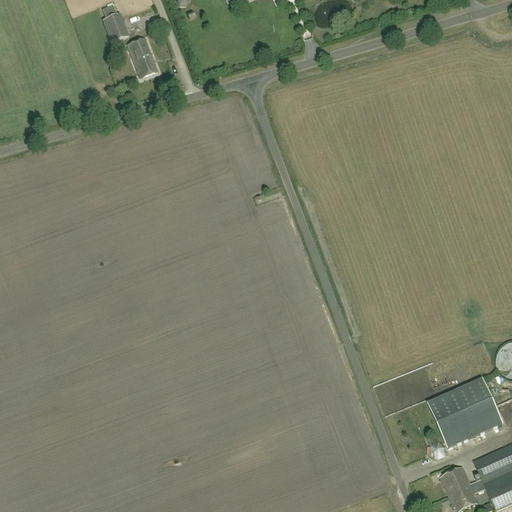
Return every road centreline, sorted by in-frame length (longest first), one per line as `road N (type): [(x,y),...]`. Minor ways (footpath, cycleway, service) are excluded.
road 1 (unclassified): [(413,511),(249,80)]
road 2 (unclassified): [(249,80),(511,5)]
road 3 (unclassified): [(0,152),(249,80)]
